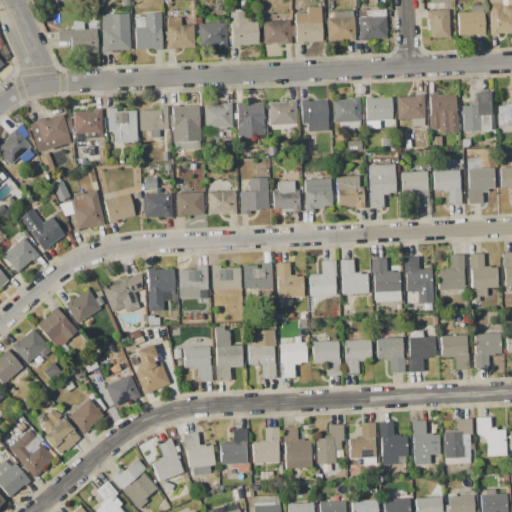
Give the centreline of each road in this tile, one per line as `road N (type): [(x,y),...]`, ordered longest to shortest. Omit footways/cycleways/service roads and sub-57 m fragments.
road 1 (residential): [(0,322),(70,265),(119,247),(511,227)]
road 2 (residential): [(33,511),(135,427),(179,410),(511,391)]
road 3 (residential): [(64,83),(511,62)]
